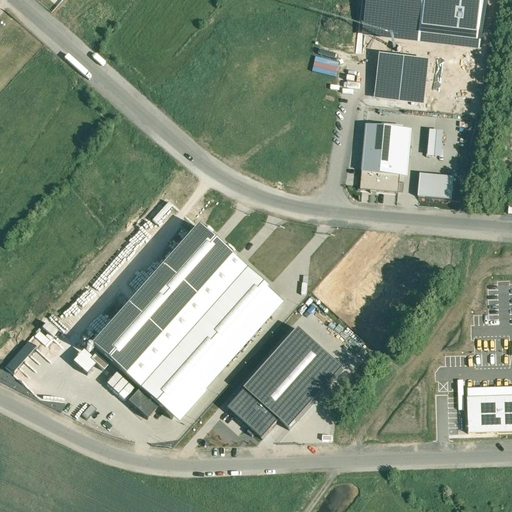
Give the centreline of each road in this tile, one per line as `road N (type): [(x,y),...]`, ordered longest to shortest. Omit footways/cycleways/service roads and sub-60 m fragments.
road 1 (unclassified): [(18,0),(195,161),(237,187),(295,209),(511,228)]
road 2 (unclassified): [(0,396),(148,460),(511,452)]
